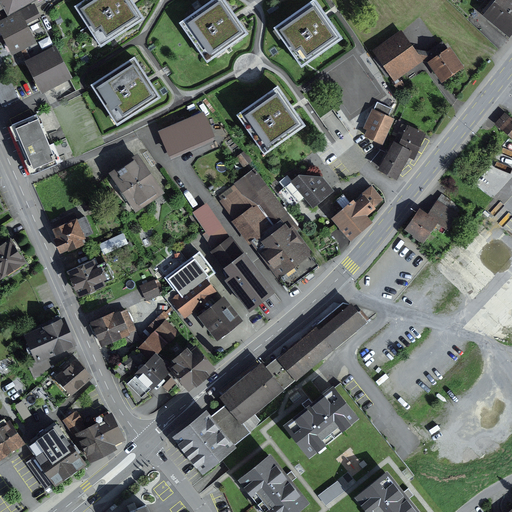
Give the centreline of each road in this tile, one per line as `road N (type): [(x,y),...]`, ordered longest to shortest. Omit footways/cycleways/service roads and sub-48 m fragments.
road 1 (primary): [(405,199),(334,283),(145,442)]
road 2 (residential): [(145,442),(112,398),(0,141)]
road 3 (primary): [(511,64),(405,199)]
